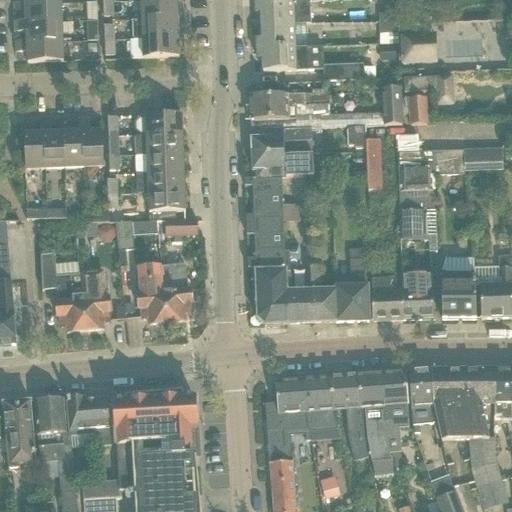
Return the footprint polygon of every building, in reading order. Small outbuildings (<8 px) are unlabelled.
[(409,0),(396,0),(397,26),(410,25),(409,0)] [(177,20),(176,1),(141,2),(141,21),(177,20)] [(25,3),(13,4),(13,15),(25,14),(25,23),(26,23),(26,26),(61,24),(61,5),(25,7),(25,3)] [(113,18),(112,3),(103,3),(103,19),(113,18)] [(310,26),(309,3),(255,5),(255,15),(261,14),(261,28),(293,26),(293,27),(310,26)] [(87,22),(97,21),(96,4),(86,5),(87,22)] [(379,25),(390,25),(390,15),(379,15),(379,25)] [(141,21),(141,22),(133,22),(133,41),(178,39),(177,20),(141,21)] [(26,23),(25,23),(13,23),(14,34),(26,33),(26,42),(27,42),(27,45),(62,44),(61,24),(26,26),(26,23)] [(87,43),(98,43),(97,23),(86,24),(87,43)] [(379,25),(380,36),(391,35),(390,25),(379,25)] [(104,42),(114,42),(113,26),(103,27),(104,42)] [(293,26),(261,28),(262,41),(256,41),(257,50),(294,49),(293,27),(293,26)] [(436,34),(399,36),(401,67),(417,66),(422,66),(437,65),(436,34)] [(178,39),(133,41),(142,41),(143,60),(179,59),(178,39)] [(27,42),(26,42),(14,42),(14,53),(27,53),(27,65),(63,64),(62,44),(27,45),(27,42)] [(114,42),(104,42),(105,57),(114,57),(114,42)] [(96,56),(96,45),(87,46),(88,56),(96,56)] [(395,48),(380,48),(380,62),(395,61),(395,48)] [(263,74),(306,72),(305,49),(294,49),(257,50),(257,60),(262,60),(263,74)] [(363,82),(363,67),(323,68),(323,71),(324,83),(363,82)] [(404,94),(438,92),(437,79),(403,80),(404,94)] [(401,127),(399,90),(382,90),(384,128),(401,127)] [(312,92),(312,96),(250,98),(251,133),(255,133),(311,132),(311,131),(297,132),(296,118),(329,116),(328,92),(312,92)] [(409,101),(411,127),(426,126),(425,100),(409,101)] [(145,117),(145,120),(142,120),(139,121),(135,125),(135,131),(138,134),(141,135),(146,136),(146,137),(182,136),(181,116),(145,117)] [(107,120),(108,134),(117,134),(117,119),(107,119),(107,120)] [(82,134),(83,169),(103,168),(102,133),(89,133),(89,121),(78,121),(79,134),(82,134)] [(59,135),(59,134),(51,135),(51,122),(40,123),(40,135),(40,136),(43,135),(45,171),(64,170),(62,135),(59,135)] [(79,134),(70,134),(70,122),(59,122),(59,134),(59,135),(62,135),(64,170),(83,169),(82,134),(79,134)] [(40,136),(40,135),(32,135),(31,123),(21,124),(21,137),(24,137),(25,172),(45,171),(43,135),(40,136)] [(365,130),(347,130),(347,148),(365,148),(365,130)] [(251,141),(252,155),(268,154),(268,158),(284,158),(284,155),(312,154),(311,132),(255,133),(255,141),(251,141)] [(182,136),(146,137),(135,137),(136,157),(147,156),(182,155),(182,136)] [(432,153),(417,153),(417,138),(397,139),(399,212),(400,243),(423,242),(424,254),(437,253),(435,211),(434,211),(433,178),(432,153)] [(109,158),(118,157),(118,142),(108,143),(109,158)] [(380,143),(366,143),(367,192),(382,192),(380,143)] [(501,151),(463,152),(465,173),(502,172),(501,151)] [(465,173),(463,152),(432,153),(433,178),(463,177),(463,174),(465,173)] [(256,173),(256,181),(281,179),(312,179),(312,158),(284,158),(268,158),(268,154),(252,155),(252,173),(256,173)] [(183,174),(182,155),(147,156),(148,176),(183,174)] [(119,173),(118,157),(109,158),(109,173),(119,173)] [(183,174),(148,176),(148,195),(184,193),(183,174)] [(283,254),(281,179),(256,181),(244,181),(244,188),(252,188),(254,216),(246,217),(246,236),(254,236),(255,258),(255,260),(247,260),(248,269),(256,268),(257,315),(263,315),(264,326),(285,326),(285,294),(289,294),(289,293),(288,254),(283,254)] [(107,196),(117,196),(116,181),(107,181),(107,196)] [(184,193),(148,195),(150,224),(156,224),(165,223),(173,223),(173,214),(185,213),(184,193)] [(117,196),(107,196),(108,212),(118,211),(117,196)] [(66,211),(47,212),(47,221),(64,221),(66,221),(66,217),(66,211)] [(47,221),(47,212),(26,212),(26,222),(47,221)] [(85,226),(96,226),(109,225),(108,215),(85,216),(85,226)] [(66,221),(64,221),(65,227),(85,226),(85,216),(66,217),(66,221)] [(197,223),(173,223),(165,223),(165,238),(197,238),(197,223)] [(132,225),(115,225),(118,253),(133,252),(132,237),(156,236),(156,224),(150,224),(132,225)] [(96,226),(76,227),(76,241),(97,240),(97,239),(96,226)] [(7,239),(0,240),(0,254),(8,254),(7,239)] [(349,251),(351,290),(335,291),(335,292),(336,324),(368,323),(367,290),(364,290),(364,269),(370,269),(369,250),(349,251)] [(8,254),(0,254),(0,283),(10,283),(8,254)] [(79,277),(56,279),(54,256),(40,257),(42,292),(57,291),(59,305),(56,305),(57,319),(60,319),(60,329),(66,328),(67,335),(85,333),(79,277)] [(481,321),(511,320),(511,301),(511,258),(497,259),(498,282),(501,282),(502,286),(480,287),(481,321)] [(171,268),(161,269),(162,283),(171,282),(172,288),(163,289),(167,325),(185,323),(184,317),(190,316),(189,307),(192,306),(190,292),(188,292),(185,266),(171,268)] [(140,297),(138,297),(139,311),(141,311),(142,321),(148,320),(149,327),(167,325),(163,289),(162,283),(161,269),(138,271),(139,282),(140,297)] [(320,269),(310,269),(309,269),(309,284),(320,284),(320,269)] [(103,274),(89,276),(79,277),(85,333),(103,332),(103,325),(109,324),(108,315),(110,314),(108,300),(106,301),(105,286),(104,286),(103,274)] [(442,321),(476,321),(474,274),(442,274),(442,321)] [(403,322),(433,321),(432,278),(401,279),(402,291),(403,322)] [(403,322),(402,291),(395,292),(395,280),(387,281),(387,280),(371,280),(372,323),(403,322)] [(0,347),(15,346),(11,286),(10,284),(10,283),(0,283),(0,347)] [(335,292),(310,293),(311,325),(336,324),(335,292)] [(310,293),(289,293),(289,294),(285,294),(285,326),(286,326),(311,325),(310,293)] [(495,407),(494,371),(432,372),(432,406),(433,406),(441,441),(468,444),(472,476),(476,492),(483,511),(508,504),(501,484),(494,464),(493,443),(489,443),(481,407),(494,407),(495,407)] [(495,407),(494,407),(494,417),(501,417),(501,422),(511,422),(511,421),(511,402),(510,371),(494,371),(495,407)] [(432,372),(428,372),(408,373),(413,434),(419,434),(419,427),(433,426),(429,412),(429,407),(432,406),(432,372)] [(404,374),(381,376),(386,440),(389,453),(399,452),(398,429),(408,428),(404,374)] [(386,440),(381,376),(358,377),(360,410),(361,410),(363,410),(367,446),(371,464),(372,464),(374,478),(393,476),(391,461),(392,461),(389,453),(386,440)] [(360,410),(358,377),(330,380),(333,412),(346,411),(348,438),(363,437),(361,410),(360,410)] [(330,380),(303,382),(306,414),(309,432),(337,429),(333,412),(330,380)] [(296,511),(293,463),(293,454),(292,454),(292,448),(285,448),(283,434),(309,432),(306,414),(303,382),(275,384),(277,405),(265,406),(272,511),(296,511)] [(135,511),(115,511),(115,499),(108,499),(83,500),(83,511),(200,511),(195,450),(197,450),(194,401),(183,401),(182,394),(125,399),(125,404),(114,405),(119,493),(134,492),(135,511)] [(93,449),(111,447),(107,400),(84,402),(84,399),(67,401),(68,421),(69,434),(92,433),(93,449)] [(55,436),(65,435),(62,401),(34,403),(39,464),(64,462),(63,447),(56,447),(55,436)] [(30,403),(2,406),(9,472),(20,471),(19,467),(36,466),(30,403)] [(61,511),(76,511),(73,476),(58,477),(61,511)] [(334,479),(319,483),(324,501),(339,497),(334,479)] [(118,483),(107,484),(108,499),(115,499),(118,498),(118,483)] [(440,511),(462,511),(455,494),(436,502),(440,511)]
